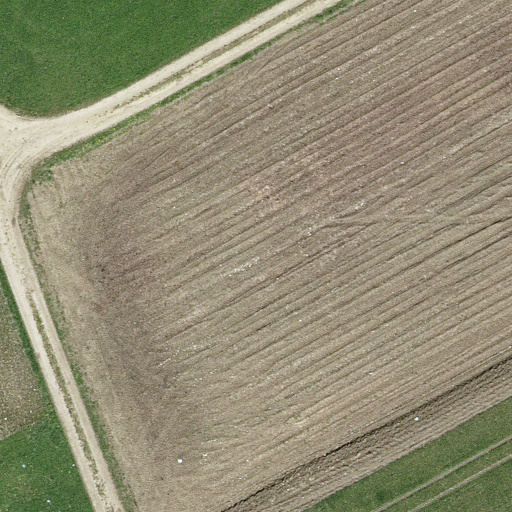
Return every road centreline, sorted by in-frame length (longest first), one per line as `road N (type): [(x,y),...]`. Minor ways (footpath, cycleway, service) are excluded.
road 1 (track): [(348,0),(0,194)]
road 2 (track): [(0,220),(112,511)]
